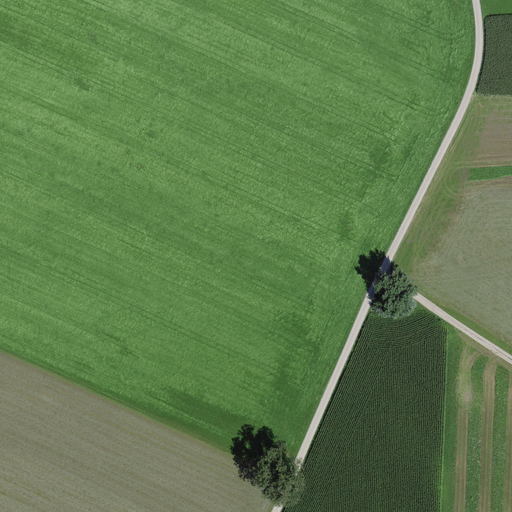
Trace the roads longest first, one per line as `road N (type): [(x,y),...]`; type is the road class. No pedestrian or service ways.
road 1 (track): [(476,0),(477,67),(467,102),(276,511)]
road 2 (track): [(511,360),(382,273)]
